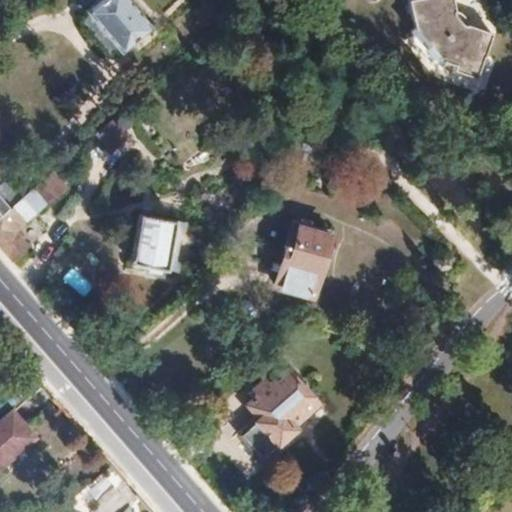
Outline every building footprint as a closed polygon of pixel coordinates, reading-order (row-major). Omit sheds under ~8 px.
[(116,48),(145,23),(126,0),(92,0),(83,7),(116,48)] [(468,74),(489,12),(478,0),(410,0),(400,3),(407,25),(403,30),(431,62),(436,59),(447,62),(447,67),(468,74)] [(126,133),(121,128),(131,118),(125,112),(132,106),(128,102),(106,120),(95,130),(109,148),(126,133)] [(11,229),(62,184),(49,170),(16,198),(5,207),(0,211),(0,247),(8,257),(24,243),(11,229)] [(126,261),(162,267),(171,218),(135,211),(126,261)] [(291,221),(274,284),(309,293),(327,230),(291,221)] [(289,423),(313,402),(285,369),(267,384),(262,377),(251,386),(257,393),(246,403),(257,417),(240,431),(261,455),(292,427),(289,423)] [(0,470),(35,440),(10,411),(0,420),(0,470)]
